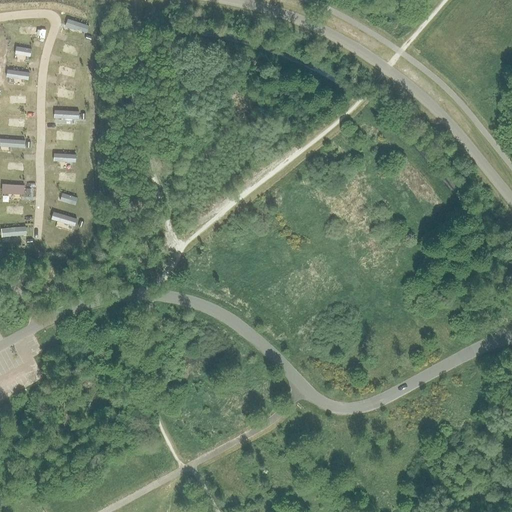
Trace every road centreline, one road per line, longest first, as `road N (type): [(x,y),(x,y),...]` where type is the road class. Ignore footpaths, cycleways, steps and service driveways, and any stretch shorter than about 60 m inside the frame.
road 1 (unclassified): [(511,338),(367,406),(338,410),(305,394),(214,307),(156,293),(81,304),(39,322)]
road 2 (unclassified): [(511,191),(400,70),(249,0)]
